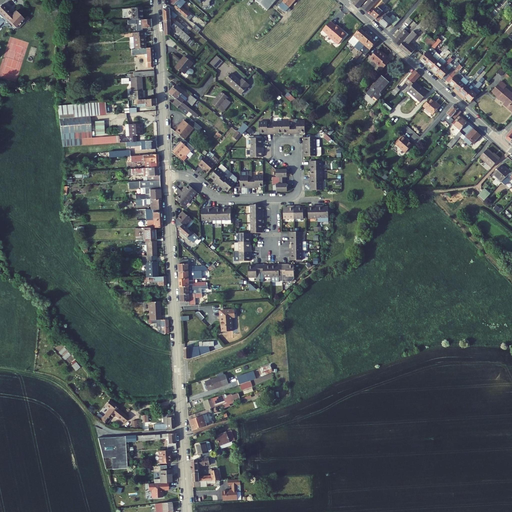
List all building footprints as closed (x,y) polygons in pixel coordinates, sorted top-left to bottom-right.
[(183,5),(186,2),(183,0),(179,0),(177,2),(175,4),(173,7),(189,20),(192,16),(186,11),(187,9),(183,5)] [(254,0),(267,11),(275,1),(273,0),(254,0)] [(285,1),(285,0),(279,6),(286,12),(289,8),(285,4),(286,2),(285,1)] [(355,0),(353,4),(358,9),(365,0),(355,0)] [(368,0),(362,7),(368,12),(378,0),(368,0)] [(388,0),(383,0),(371,15),(379,22),(386,14),(380,9),(388,0)] [(0,23),(2,21),(4,23),(8,20),(16,28),(16,27),(26,18),(17,9),(11,15),(1,5),(0,6),(0,23)] [(141,19),(142,19),(142,7),(131,7),(132,20),(135,20),(141,19)] [(175,19),(178,16),(169,8),(163,9),(164,21),(171,21),(178,27),(180,24),(175,19)] [(392,15),(388,12),(386,14),(379,22),(386,28),(390,23),(392,21),(390,18),(392,16),(392,15)] [(26,18),(16,27),(18,29),(26,22),(30,18),(28,16),(26,18)] [(392,21),(390,23),(394,26),(402,18),(399,16),(397,18),(396,17),(395,18),(392,21)] [(394,41),(399,46),(405,39),(410,34),(407,32),(409,30),(406,27),(412,20),(410,18),(394,36),(396,38),(394,41)] [(142,28),(151,27),(151,19),(142,19),(141,19),(142,28)] [(425,31),(431,25),(424,19),(418,26),(413,31),(400,47),(405,51),(410,56),(414,51),(413,50),(412,50),(414,48),(409,43),(417,35),(416,34),(420,29),(422,27),(423,28),(422,30),(425,33),(426,32),(425,31)] [(187,42),(191,38),(182,31),(178,27),(171,21),(164,21),(165,36),(169,35),(170,35),(170,27),(171,27),(183,37),(182,38),(187,42)] [(328,36),(338,44),(346,35),(340,29),(336,26),(330,21),(323,30),(328,35),(328,36)] [(354,46),(366,33),(360,28),(349,42),(354,46)] [(143,36),(143,32),(133,33),(133,37),(134,37),(134,43),(130,43),(131,49),(145,48),(144,36),(143,36)] [(354,46),(360,51),(371,38),(366,33),(354,46)] [(423,41),(431,47),(435,42),(436,42),(432,39),(428,35),(423,41)] [(377,43),(371,38),(360,51),(354,57),(357,60),(362,53),(365,56),(377,43)] [(431,47),(421,59),(427,64),(436,52),(437,52),(434,49),(438,44),(435,42),(431,47)] [(148,68),(153,67),(152,47),(145,48),(131,49),(132,55),(144,54),(144,57),(147,57),(148,68)] [(432,68),(448,50),(446,48),(440,55),(436,52),(427,64),(432,68)] [(452,51),(449,49),(448,50),(432,68),(437,73),(447,62),(444,60),(450,52),(452,53),(453,52),(452,51)] [(377,50),(370,58),(379,66),(383,69),(389,62),(386,59),(381,54),(382,54),(377,50)] [(217,56),(210,63),(216,69),(223,62),(217,56)] [(189,68),(193,63),(190,61),(186,57),(185,57),(180,63),(179,63),(175,68),(180,71),(184,74),(185,73),(188,75),(190,74),(191,74),(192,74),(193,73),(194,72),(194,71),(193,70),(189,68)] [(453,66),(450,63),(453,60),(451,58),(447,62),(437,73),(446,80),(460,64),(457,62),(453,66)] [(463,67),(460,64),(446,80),(454,88),(464,77),(459,73),(460,72),(459,71),(463,67)] [(406,92),(414,84),(413,83),(420,75),(415,71),(405,82),(408,85),(402,92),(405,94),(406,92)] [(226,80),(241,94),(249,85),(243,79),(241,81),(232,73),(226,80)] [(372,106),(381,95),(380,93),(389,83),(382,76),(368,93),(363,98),(372,106)] [(142,90),(141,77),(131,78),(131,81),(129,81),(129,78),(121,78),(121,84),(129,83),(129,84),(131,84),(132,91),(130,91),(131,100),(137,100),(143,99),(142,90)] [(468,81),(464,77),(454,88),(460,92),(470,80),(469,79),(468,81)] [(482,77),(475,85),(465,97),(471,102),(477,95),(480,92),(477,89),(482,84),(481,83),(484,79),(482,77)] [(473,81),(471,79),(470,80),(460,92),(465,97),(475,85),(472,83),(473,81)] [(503,104),(508,108),(511,103),(511,93),(505,88),(507,86),(501,81),(492,92),(498,97),(500,98),(500,99),(504,103),(503,104)] [(420,102),(428,93),(415,82),(414,84),(406,92),(410,96),(412,94),(420,102)] [(182,94),(174,87),(169,93),(177,99),(182,104),(183,103),(187,106),(189,103),(192,106),(197,100),(191,95),(188,99),(186,101),(180,96),(182,94)] [(394,96),(400,89),(397,87),(391,93),(394,96)] [(229,98),(221,92),(212,104),(222,112),(230,102),(227,100),(229,98)] [(156,106),(155,98),(145,99),(143,99),(137,100),(137,107),(156,106)] [(430,98),(423,106),(433,115),(440,106),(436,103),(430,98)] [(173,104),(186,115),(187,113),(188,111),(196,118),(198,115),(187,106),(183,103),(182,104),(177,99),(173,104)] [(231,103),(230,102),(222,112),(223,112),(231,103)] [(388,113),(392,109),(384,102),(380,106),(388,113)] [(58,106),(59,118),(80,117),(80,105),(80,104),(58,106)] [(96,116),(95,104),(80,105),(80,117),(90,116),(96,116)] [(440,120),(443,122),(446,119),(448,121),(458,109),(454,105),(452,107),(440,120)] [(456,129),(457,129),(454,133),(456,135),(459,132),(462,129),(467,123),(459,115),(452,123),(454,125),(454,126),(454,127),(456,129)] [(119,137),(119,135),(92,138),(90,116),(80,117),(59,118),(63,147),(119,143),(126,142),(136,141),(136,135),(142,135),(141,123),(128,124),(129,136),(126,136),(119,137)] [(275,133),(282,133),(282,122),(281,122),(281,118),(274,118),(274,123),(271,123),(271,134),(275,134),(275,133)] [(185,140),(194,128),(199,132),(202,128),(192,119),(188,124),(184,120),(180,125),(180,126),(176,132),(184,139),(185,140)] [(282,122),(282,133),(289,133),(289,134),(293,134),(293,120),(289,120),(289,121),(282,122)] [(293,120),(293,134),(298,134),(298,133),(305,132),(304,121),(297,121),(297,120),(293,120)] [(96,134),(105,133),(104,121),(95,121),(96,134)] [(266,134),(271,134),(271,123),(267,123),(267,122),(259,122),(259,133),(266,133),(266,134)] [(242,134),(249,127),(245,123),(238,131),(242,134)] [(481,135),(467,123),(462,129),(466,133),(464,136),(459,132),(456,135),(454,138),(447,145),(451,148),(460,137),(470,145),(472,143),(473,144),(481,135)] [(233,136),(237,140),(241,135),(237,131),(233,136)] [(407,138),(404,135),(396,144),(406,153),(413,145),(406,139),(407,138)] [(303,147),(316,147),(316,137),(305,138),(305,141),(305,143),(303,143),(303,147)] [(263,148),(263,143),(262,143),(262,138),(251,139),(251,148),(263,148)] [(194,153),(197,150),(185,140),(184,139),(173,151),(184,161),(187,157),(185,156),(191,150),(194,153)] [(142,150),(156,149),(155,140),(136,141),(126,142),(126,147),(141,146),(142,150)] [(305,151),(305,156),(316,156),(320,156),(321,155),(321,147),(316,147),(303,147),(304,151),(305,151)] [(263,148),(251,148),(251,157),(262,157),(262,152),(263,152),(263,148)] [(492,168),(499,159),(488,149),(480,157),(492,168)] [(204,171),(208,174),(219,161),(210,152),(199,165),(205,170),(204,171)] [(158,154),(130,156),(131,162),(144,161),(145,168),(159,167),(158,154)] [(322,171),(322,161),(309,161),(309,166),(311,166),(311,171),(322,171)] [(215,182),(218,185),(230,172),(227,170),(222,165),(220,165),(210,177),(216,181),(215,182)] [(506,177),(510,173),(501,165),(493,174),(501,182),(502,182),(506,177)] [(144,181),(160,180),(159,167),(145,168),(131,169),(132,175),(143,174),(144,181)] [(285,177),(287,177),(287,170),(276,170),(276,177),(273,177),(273,181),(276,181),(285,180),(285,177)] [(322,180),(322,171),(311,171),(311,176),(310,176),(310,180),(322,180)] [(230,172),(218,185),(222,188),(222,187),(228,192),(237,181),(236,178),(233,174),(230,172)] [(247,188),(252,188),(252,177),(252,172),(240,172),(240,187),(247,187),(247,188)] [(252,177),(252,188),(257,188),(257,187),(263,187),(263,181),(263,175),(255,176),(255,177),(252,177)] [(505,185),(510,180),(506,177),(502,182),(505,185)] [(135,195),(136,200),(141,199),(155,199),(155,200),(161,199),(160,180),(144,181),(128,182),(129,188),(146,187),(146,194),(135,195)] [(285,184),(285,180),(276,181),(277,192),(287,191),(287,184),(285,184)] [(322,190),(322,180),(310,180),(310,184),(311,184),(311,186),(311,190),(322,190)] [(197,192),(189,185),(185,189),(184,188),(181,191),(191,199),(197,192)] [(185,206),(191,199),(181,191),(178,188),(176,192),(180,195),(176,199),(185,206)] [(484,189),(478,195),(484,201),(489,195),(484,189)] [(151,209),(161,209),(161,199),(155,200),(155,199),(141,199),(142,204),(150,203),(151,209)] [(262,210),(262,205),(251,205),(251,214),(263,214),(263,210),(262,210)] [(322,207),(322,205),(318,206),(318,218),(318,222),(328,222),(328,217),(328,209),(328,207),(322,207)] [(290,208),(283,208),(284,219),(294,219),(294,206),(290,206),(290,208)] [(298,206),(294,206),(294,219),(303,218),(303,207),(298,207),(298,206)] [(318,218),(318,206),(313,206),(313,207),(308,207),(308,218),(318,218)] [(231,224),(231,220),(231,207),(226,208),(226,209),(221,209),(222,220),(222,224),(231,224)] [(212,220),(212,208),(208,208),(208,209),(202,209),(202,221),(212,220)] [(222,220),(221,209),(217,209),(216,208),(212,208),(212,220),(212,224),(222,224),(222,220)] [(181,216),(177,220),(183,225),(186,227),(192,220),(183,212),(180,215),(181,216)] [(264,218),(263,214),(251,214),(251,223),(262,223),(262,218),(264,218)] [(262,228),(262,223),(251,223),(251,233),(257,233),(264,233),(264,228),(262,228)] [(186,227),(183,225),(179,230),(188,238),(192,233),(186,227)] [(148,227),(144,228),(145,241),(146,241),(156,241),(155,235),(154,231),(155,231),(155,227),(148,227)] [(302,242),(302,232),(294,232),(290,232),(290,237),(291,237),(291,242),(302,242)] [(251,238),(251,233),(239,233),(239,243),(250,242),(250,238),(251,238)] [(156,256),(156,241),(146,241),(147,247),(143,247),(143,250),(147,250),(147,256),(156,256)] [(250,247),(250,242),(239,243),(235,243),(235,252),(239,252),(252,251),(252,247),(250,247)] [(306,242),(302,242),(291,242),(291,247),(290,247),(290,251),(303,251),(306,251),(306,242)] [(252,256),(252,251),(239,252),(239,261),(250,261),(250,256),(252,256)] [(292,255),(292,260),(303,260),(303,251),(290,251),(290,255),(292,255)] [(157,277),(156,256),(147,256),(147,262),(146,262),(146,277),(148,277),(157,277)] [(209,270),(215,268),(222,261),(221,260),(220,260),(219,259),(218,260),(208,269),(208,271),(209,270)] [(199,271),(208,271),(208,269),(205,266),(200,267),(200,269),(199,269),(199,267),(194,267),(188,267),(188,260),(180,260),(180,264),(178,264),(179,272),(192,271),(196,271),(199,271)] [(278,265),(271,266),(271,277),(272,282),(279,282),(279,281),(283,281),(282,264),(278,264),(278,265)] [(287,264),(282,264),(283,281),(283,282),(291,282),(294,278),(294,265),(287,265),(287,264)] [(260,273),(260,265),(255,265),(256,266),(249,266),(249,278),(257,278),(257,279),(260,279),(260,273)] [(271,277),(271,266),(265,266),(265,265),(260,265),(260,273),(263,273),(263,277),(271,277)] [(179,280),(189,279),(189,278),(192,278),(192,271),(179,272),(179,280)] [(148,277),(148,282),(158,281),(158,286),(166,285),(165,276),(157,277),(148,277)] [(193,286),(206,286),(206,281),(206,278),(202,278),(202,282),(194,283),(194,279),(189,279),(179,280),(180,287),(189,287),(193,286)] [(189,287),(180,287),(180,295),(189,294),(189,292),(189,287)] [(160,299),(166,298),(166,288),(158,288),(158,296),(158,299),(160,299)] [(195,298),(202,297),(202,293),(197,294),(189,294),(180,295),(181,306),(195,305),(195,298)] [(154,320),(161,319),(160,301),(150,302),(149,302),(149,320),(154,320)] [(234,318),(234,310),(220,311),(221,322),(222,332),(233,331),(232,323),(232,318),(234,318)] [(204,318),(199,312),(197,312),(196,313),(202,320),(204,318)] [(169,333),(168,320),(161,319),(154,320),(149,320),(149,321),(151,321),(151,322),(156,322),(156,327),(158,327),(158,332),(162,333),(169,333)] [(200,355),(210,352),(209,346),(214,346),(214,342),(202,342),(202,346),(184,347),(184,359),(190,359),(200,356),(200,355)] [(261,368),(264,375),(273,372),(270,365),(261,368)] [(247,373),(237,377),(240,384),(249,381),(248,378),(247,373)] [(205,391),(208,390),(208,391),(229,384),(226,375),(222,376),(221,374),(217,376),(218,378),(205,382),(206,383),(203,384),(205,391)] [(254,384),(253,380),(251,381),(249,381),(247,382),(250,389),(256,387),(255,383),(254,384)] [(227,398),(224,399),(223,395),(204,402),(207,410),(210,409),(221,405),(223,404),(229,402),(240,398),(238,394),(232,396),(232,395),(227,397),(227,398)] [(110,409),(106,414),(111,418),(114,414),(125,422),(129,417),(121,411),(116,406),(117,406),(110,400),(106,405),(110,409)] [(213,421),(210,422),(207,414),(208,414),(208,413),(207,410),(188,416),(193,431),(214,424),(213,421)] [(154,430),(164,430),(167,428),(175,428),(174,413),(163,414),(164,424),(153,424),(154,430)] [(133,428),(141,428),(140,420),(132,421),(133,428)] [(231,442),(235,440),(231,431),(216,436),(222,451),(224,450),(223,448),(233,445),(231,442)] [(167,433),(159,434),(160,437),(168,436),(168,438),(168,443),(176,443),(175,433),(167,433)] [(125,436),(126,443),(129,443),(129,442),(128,441),(131,441),(155,440),(155,439),(154,435),(125,436)] [(126,443),(125,436),(98,438),(106,469),(126,468),(125,443),(126,443)] [(197,450),(198,455),(202,454),(203,459),(209,458),(212,457),(209,442),(197,444),(198,450),(197,450)] [(168,450),(159,451),(160,463),(171,462),(170,454),(172,454),(172,450),(172,449),(168,450)] [(210,464),(209,458),(203,459),(191,461),(192,478),(199,477),(198,466),(210,464)] [(168,482),(171,482),(171,474),(173,474),(172,469),(166,470),(166,465),(160,465),(161,478),(155,478),(155,483),(168,482)] [(199,477),(192,478),(193,487),(207,487),(207,484),(207,483),(210,482),(210,481),(216,481),(216,483),(216,486),(220,486),(220,480),(219,476),(212,477),(212,476),(199,477)] [(223,491),(223,501),(238,500),(237,485),(241,485),(240,479),(228,480),(228,485),(232,485),(232,491),(223,491)] [(168,490),(168,482),(155,483),(148,483),(148,490),(152,489),(152,498),(162,497),(162,492),(162,490),(168,490)] [(172,511),(172,502),(155,504),(156,511),(172,511)]
